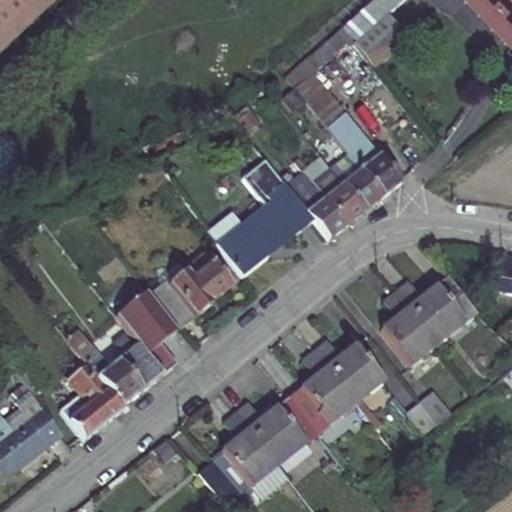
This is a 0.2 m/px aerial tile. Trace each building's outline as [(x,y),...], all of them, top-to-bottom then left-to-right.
[(0,0),(0,53),(58,0),(0,0)] [(379,0),(342,32),(353,45),(372,67),(406,38),(389,17),(409,0),(379,0)] [(511,0),(497,0),(511,15),(511,0)] [(351,157),(386,200),(406,185),(317,76),(353,45),(342,32),(290,80),(296,88),(351,157)] [(296,88),(290,80),(275,94),(281,101),(296,88)] [(0,173),(12,166),(0,144),(0,173)] [(386,200),(351,157),(331,173),(366,216),(386,200)] [(247,280),(273,259),(268,253),(294,232),(299,238),(313,226),(294,203),(264,165),(247,179),(269,207),(246,225),(238,215),(212,236),(247,280)] [(366,216),(331,173),(315,187),(350,229),(366,216)] [(350,229),(315,187),(294,203),(313,226),(330,245),(350,229)] [(268,253),(273,259),(299,238),(294,232),(268,253)] [(511,258),(500,269),(500,284),(511,286),(511,258)] [(152,290),(177,322),(189,313),(197,324),(218,308),(216,305),(232,293),(210,265),(192,279),(183,267),(152,290)] [(432,286),(420,295),(408,279),(394,289),(433,343),(460,323),(432,286)] [(433,343),(394,289),(382,298),(394,315),(379,326),(406,363),(433,343)] [(77,331),(68,347),(81,367),(116,412),(156,375),(135,348),(114,365),(93,340),(88,346),(77,331)] [(328,341),(314,350),(355,405),(384,385),(356,346),(340,358),(328,341)] [(299,390),(326,428),(355,405),(314,350),(303,360),(316,378),(299,390)] [(76,400),(56,416),(77,443),(116,412),(81,367),(62,382),(76,400)] [(25,372),(14,380),(31,404),(42,396),(25,372)] [(433,393),(417,405),(433,427),(449,415),(433,393)] [(312,433),(287,400),(262,418),(250,402),(237,411),(277,465),(304,444),(302,441),(312,433)] [(10,434),(0,421),(0,477),(10,490),(53,456),(48,449),(60,440),(33,405),(20,416),(25,423),(10,434)] [(433,427),(417,405),(403,415),(419,437),(433,427)] [(217,465),(240,494),(277,465),(237,411),(223,421),(237,438),(211,458),(217,465)] [(240,494),(217,465),(200,479),(226,511),(234,511),(246,503),(240,494)]
